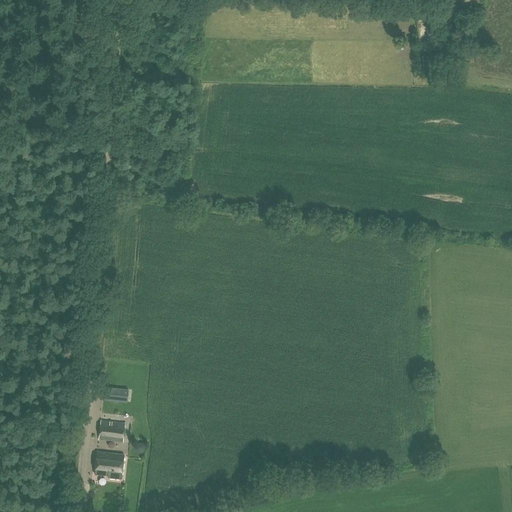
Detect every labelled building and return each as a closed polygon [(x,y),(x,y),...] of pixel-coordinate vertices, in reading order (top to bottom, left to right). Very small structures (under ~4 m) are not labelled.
[(483,9),(482,0),(459,0),(460,1),(461,2),(462,9),(483,9)] [(127,401),(129,389),(104,387),(103,399),(127,401)] [(124,442),(126,423),(101,420),(99,439),(124,442)] [(109,475),(111,453),(98,451),(95,474),(109,475)] [(111,453),(109,475),(109,477),(122,478),(124,454),(111,453)]
